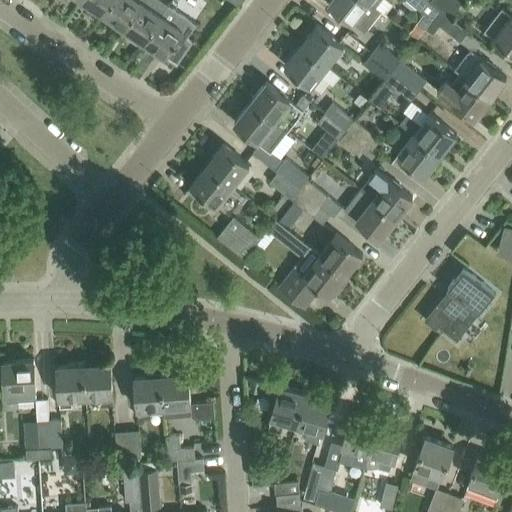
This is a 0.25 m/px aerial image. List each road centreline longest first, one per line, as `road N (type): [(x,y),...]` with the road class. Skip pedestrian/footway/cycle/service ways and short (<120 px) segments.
road 1 (residential): [(342,359),(355,331),(511,139)]
road 2 (residential): [(174,124),(0,7)]
road 3 (residential): [(236,511),(224,324)]
road 4 (unclassified): [(342,359),(511,421)]
road 5 (unclassified): [(64,302),(224,324)]
road 6 (residential): [(174,124),(273,0)]
road 7 (residential): [(0,98),(111,202)]
road 8 (unclassified): [(224,324),(342,359)]
